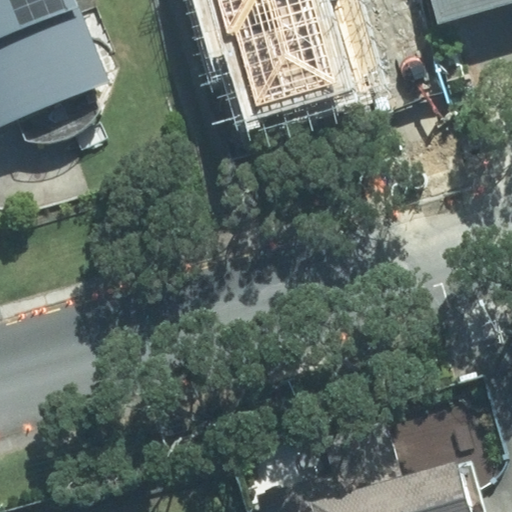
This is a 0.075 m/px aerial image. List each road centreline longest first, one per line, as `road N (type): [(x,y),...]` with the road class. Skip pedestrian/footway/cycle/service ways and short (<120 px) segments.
road 1 (residential): [(0,377),(511,243)]
road 2 (unknown): [(448,260),(511,460)]
